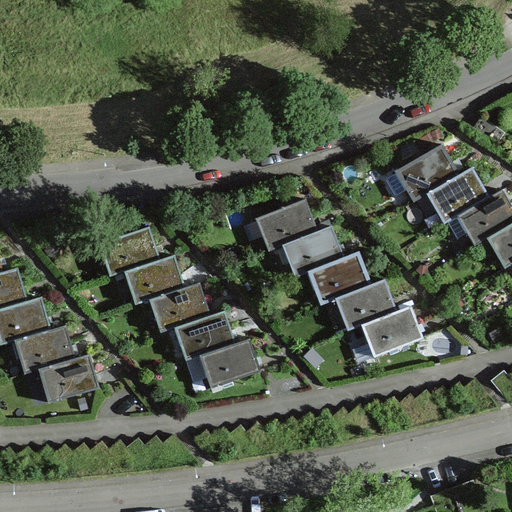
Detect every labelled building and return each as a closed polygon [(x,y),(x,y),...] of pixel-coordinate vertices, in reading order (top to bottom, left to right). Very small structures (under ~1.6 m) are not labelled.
[(482,116),(473,127),(497,145),(506,133),(482,116)] [(443,144),(396,170),(397,172),(407,189),(414,201),(427,194),(461,175),(443,144)] [(461,175),(427,194),(445,224),(458,216),(490,197),(473,168),(461,175)] [(407,189),(397,172),(387,178),(398,195),(407,189)] [(490,197),(458,216),(475,246),(488,238),(511,224),(511,205),(503,190),(490,197)] [(305,199),(257,218),(269,250),(283,244),(317,231),(305,199)] [(511,224),(488,238),(505,268),(511,263),(511,224)] [(317,231),(283,244),(295,277),(309,271),(343,258),(331,226),(317,231)] [(150,227),(100,244),(111,276),(125,272),(161,260),(150,227)] [(343,258),(309,271),(321,304),(335,299),(370,285),(358,252),(343,258)] [(161,260),(125,272),(136,304),(150,300),(186,288),(175,255),(161,260)] [(3,272),(0,273),(0,308),(27,301),(17,268),(3,272)] [(370,285),(335,299),(347,330),(362,325),(396,311),(384,279),(370,285)] [(186,288),(150,300),(161,332),(175,328),(211,315),(200,283),(186,288)] [(27,301),(0,308),(0,343),(1,345),(15,341),(51,330),(41,297),(27,301)] [(396,311),(362,325),(374,357),(423,338),(410,306),(396,311)] [(211,315),(175,328),(186,361),(200,356),(236,343),(225,311),(211,315)] [(51,330),(15,341),(25,374),(39,370),(76,359),(66,326),(51,330)] [(236,343),(200,356),(212,388),(262,371),(250,339),(236,343)] [(76,359),(39,370),(49,403),(100,387),(90,355),(76,359)] [(511,403),(511,380),(506,374),(501,368),(489,378),(511,403)] [(483,410),(499,406),(472,375),(460,385),(483,410)] [(467,414),(483,410),(460,385),(455,379),(444,388),(467,414)] [(451,418),(467,414),(444,388),(440,383),(428,392),(451,418)] [(435,422),(451,418),(428,392),(423,387),(412,396),(435,422)] [(419,426),(435,422),(412,396),(407,391),(396,400),(419,426)] [(403,431),(419,426),(396,400),(392,395),(380,405),(403,431)] [(385,434),(403,431),(380,405),(375,399),(364,408),(385,434)] [(368,437),(385,434),(364,408),(358,402),(348,410),(368,437)] [(352,440),(368,437),(348,410),(344,406),(332,415),(352,440)] [(336,443),(352,440),(332,415),(327,409),(316,418),(336,443)] [(319,445),(336,443),(316,418),(310,411),(299,421),(319,445)] [(303,448),(319,445),(299,421),(294,416),(283,425),(303,448)] [(285,451),(303,448),(283,425),(277,418),(265,428),(285,451)] [(268,454),(285,451),(265,428),(259,421),(248,431),(268,454)] [(250,458),(268,454),(248,431),(242,423),(230,433),(250,458)] [(232,461),(250,458),(230,433),(224,426),(212,436),(232,461)] [(214,464),(232,461),(212,436),(206,429),(194,439),(214,464)] [(183,468),(202,467),(175,435),(163,444),(183,468)] [(164,469),(183,468),(163,444),(156,436),(145,446),(164,469)] [(146,471),(164,469),(145,446),(137,437),(126,447),(146,471)] [(129,472),(146,471),(126,447),(120,440),(109,449),(129,472)] [(111,473),(129,472),(109,449),(102,441),(91,450),(111,473)] [(93,474),(111,473),(91,450),(84,442),(73,452),(93,474)] [(75,476),(93,474),(73,452),(66,443),(55,453),(75,476)] [(56,477),(75,476),(55,453),(48,444),(36,454),(56,477)] [(36,478),(56,477),(36,454),(28,445),(17,455),(36,478)] [(0,459),(17,480),(36,478),(17,455),(10,447),(0,455),(0,459)] [(0,481),(17,480),(0,459),(0,481)] [(473,479),(447,490),(455,511),(473,511),(484,508),(473,479)] [(455,511),(447,490),(430,496),(436,511),(455,511)]
